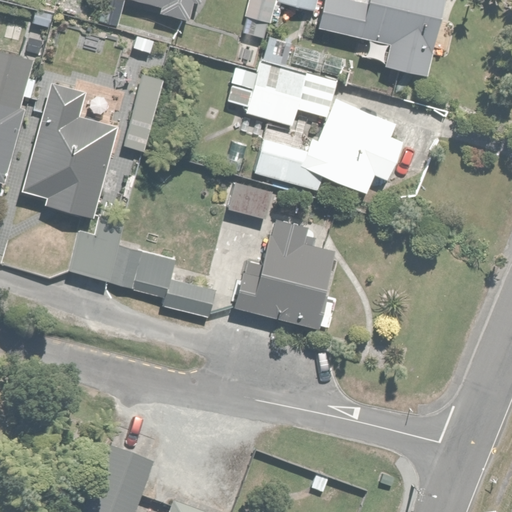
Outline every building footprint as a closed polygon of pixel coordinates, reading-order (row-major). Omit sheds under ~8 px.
[(139,0),(159,5),(157,12),(194,21),(198,0),(139,0)] [(311,11),(313,0),(247,0),(244,14),(245,15),(241,31),(262,36),(265,22),(271,23),(276,3),(311,11)] [(322,0),(316,26),(385,43),(379,65),(421,75),(439,0),(322,0)] [(291,125),(305,69),(260,58),(253,87),(230,81),(225,101),(245,106),(243,113),(291,125)] [(162,77),(139,72),(121,145),(144,151),(162,77)] [(81,90),(48,81),(18,190),(40,196),(38,204),(86,217),(112,124),(75,114),(81,90)] [(12,104),(15,90),(0,86),(0,181),(4,183),(24,106),(12,104)] [(302,147),(261,136),(252,171),(316,189),(319,178),(363,195),(373,173),(387,179),(402,141),(394,138),(400,123),(333,95),(316,137),(307,133),(302,147)] [(233,181),(227,207),(269,217),(275,191),(233,181)] [(92,235),(78,231),(67,270),(105,281),(122,218),(99,212),(92,235)] [(240,268),(231,305),(329,329),(337,297),(321,293),(332,248),(312,243),(314,236),(302,234),(304,225),(274,218),(271,231),(266,230),(256,272),(240,268)] [(212,290),(167,277),(172,258),(120,244),(109,282),(162,297),(159,305),(198,316),(200,310),(206,312),(212,290)] [(133,511),(152,464),(104,446),(78,511),(133,511)] [(194,511),(166,501),(162,511),(194,511)]
